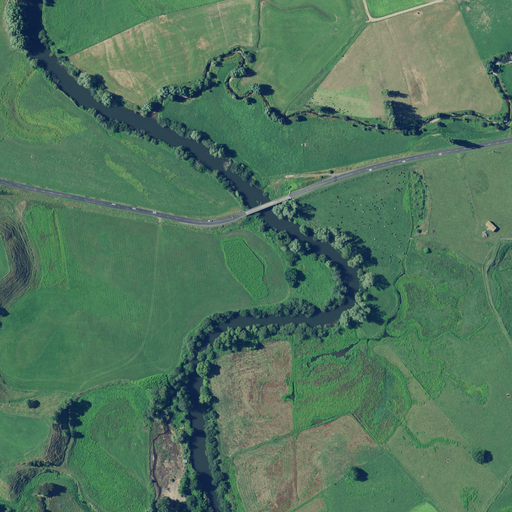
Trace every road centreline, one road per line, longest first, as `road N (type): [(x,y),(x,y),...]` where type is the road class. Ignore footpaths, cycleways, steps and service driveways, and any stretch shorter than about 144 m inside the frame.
road 1 (unclassified): [(0,181),(210,223),(374,167),(511,140)]
road 2 (track): [(511,352),(491,312),(483,262),(511,237)]
